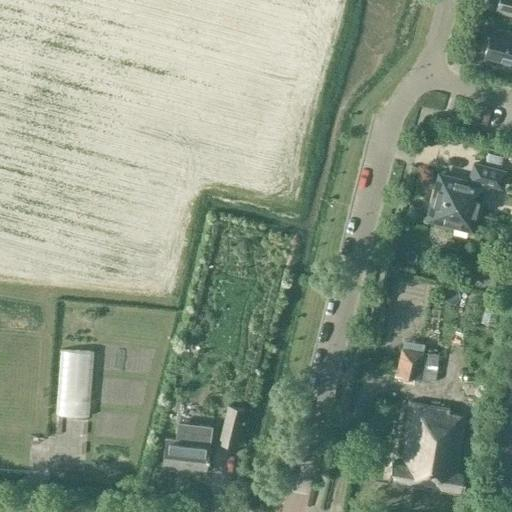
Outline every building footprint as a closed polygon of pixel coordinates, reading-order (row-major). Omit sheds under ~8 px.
[(511,0),(498,0),(496,9),(511,13),(511,0)] [(511,63),(511,32),(492,28),(484,57),(511,63)] [(505,171),(474,163),(469,183),(440,175),(429,218),(472,229),(483,182),(501,187),(505,171)] [(502,275),(490,258),(475,268),(487,286),(502,275)] [(435,380),(439,352),(401,347),(397,374),(435,380)] [(511,358),(507,357),(496,398),(511,402),(511,358)] [(390,452),(386,474),(460,488),(464,465),(456,463),(465,415),(449,412),(450,408),(408,401),(398,454),(390,452)] [(234,448),(245,410),(227,405),(218,444),(234,448)] [(176,436),(164,434),(161,464),(205,469),(211,423),(178,419),(176,436)]
